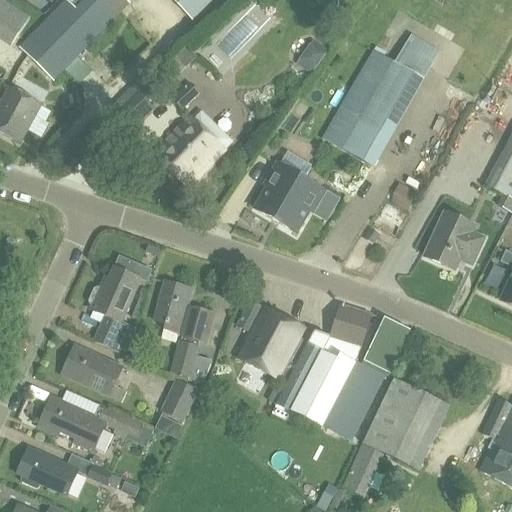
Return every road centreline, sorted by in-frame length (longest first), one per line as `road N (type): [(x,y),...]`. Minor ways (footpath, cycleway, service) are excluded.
road 1 (unclassified): [(511,357),(339,286),(90,207)]
road 2 (residential): [(0,405),(90,207)]
